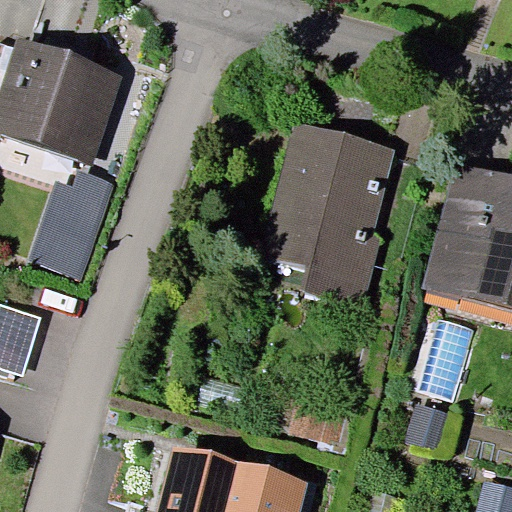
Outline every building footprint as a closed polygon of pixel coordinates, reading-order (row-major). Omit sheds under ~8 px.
[(89,77),(87,84),(6,57),(8,51),(0,47),(0,129),(64,151),(59,166),(62,167),(92,78),(89,77)] [(261,266),(351,289),(385,157),(295,134),(261,266)] [(511,305),(511,189),(488,184),(487,188),(452,179),(435,243),(469,253),(459,291),(511,305)] [(435,321),(415,390),(453,401),(473,332),(435,321)] [(333,449),(338,426),(309,419),(310,411),(295,408),(288,439),(333,449)] [(447,421),(416,413),(406,450),(437,458),(447,421)] [(230,511),(239,480),(175,465),(162,511),(230,511)] [(298,511),(302,496),(239,480),(230,511),(298,511)] [(511,511),(511,495),(485,489),(479,511),(511,511)] [(396,511),(398,505),(371,499),(368,511),(396,511)]
